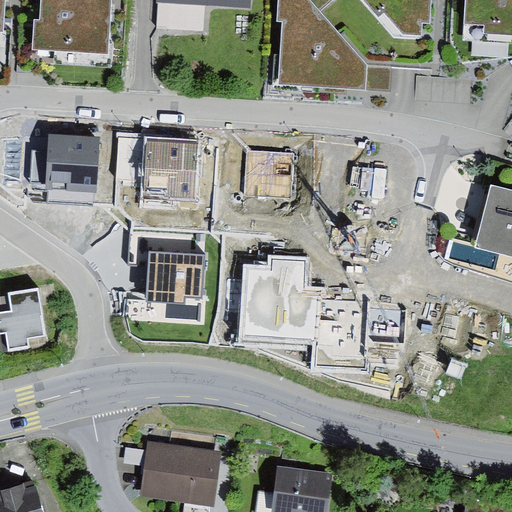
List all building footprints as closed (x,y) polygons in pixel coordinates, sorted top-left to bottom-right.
[(112,0),(42,0),(41,22),(34,22),(32,53),(56,54),(55,65),(114,69),(116,39),(110,39),(112,0)] [(251,0),(158,0),(157,29),(202,32),(204,8),(251,11),(251,0)] [(277,0),(277,22),(282,22),(278,86),(365,91),(365,90),(367,66),(367,64),(319,12),(333,0),(277,0)] [(361,0),(379,19),(385,14),(404,34),(420,35),(421,23),(430,24),(431,0),(361,0)] [(511,0),(465,0),(464,25),(484,27),(483,35),(511,36),(511,0)] [(367,66),(365,90),(390,91),(392,67),(367,66)] [(511,192),(490,187),(476,249),(499,254),(511,257),(511,192)] [(39,291),(8,296),(10,312),(0,314),(0,334),(6,334),(9,352),(30,349),(29,340),(46,338),(39,291)] [(222,452),(148,442),(140,498),(214,508),(222,452)] [(328,511),(333,476),(277,468),(274,494),(271,511),(328,511)] [(0,511),(43,511),(37,488),(25,491),(23,486),(0,492),(0,511)] [(271,511),(274,494),(258,492),(255,511),(271,511)] [(511,511),(511,503),(466,497),(464,511),(511,511)]
